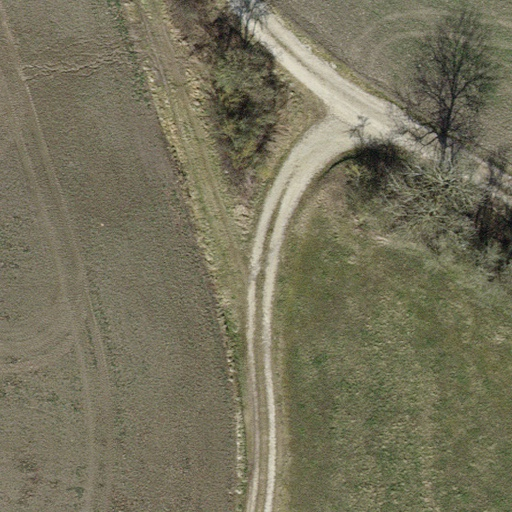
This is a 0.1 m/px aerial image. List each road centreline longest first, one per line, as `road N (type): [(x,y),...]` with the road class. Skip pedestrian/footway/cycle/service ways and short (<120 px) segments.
road 1 (track): [(262,511),(266,266),(284,198),(326,138),(369,110)]
road 2 (track): [(246,0),(292,54),(511,195)]
